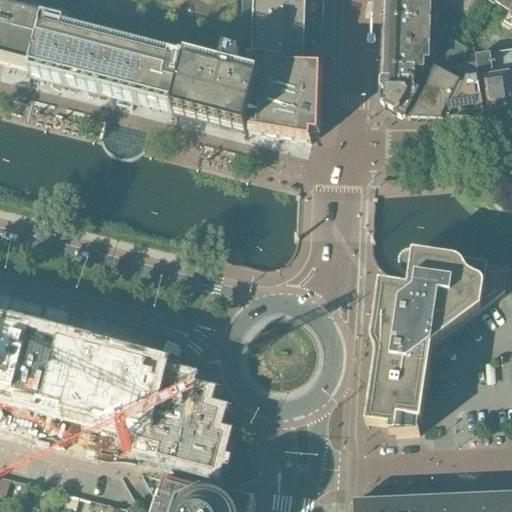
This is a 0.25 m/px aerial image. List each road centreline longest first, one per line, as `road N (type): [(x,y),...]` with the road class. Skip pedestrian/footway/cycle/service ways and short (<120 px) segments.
road 1 (tertiary): [(265,306),(0,234)]
road 2 (tertiary): [(0,280),(230,341)]
road 3 (unclassified): [(511,460),(313,468)]
road 4 (residential): [(345,155),(511,135)]
road 5 (residential): [(345,155),(331,281),(314,313)]
road 6 (residential): [(345,155),(355,0)]
road 7 (residential): [(0,440),(133,475)]
